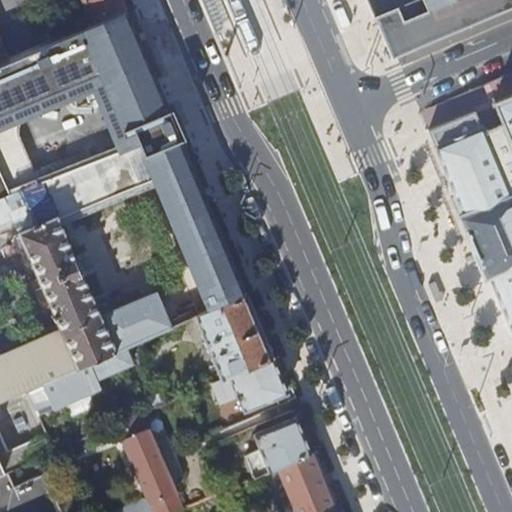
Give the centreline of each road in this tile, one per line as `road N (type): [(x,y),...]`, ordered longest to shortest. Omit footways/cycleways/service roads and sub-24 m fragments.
road 1 (primary): [(182,0),(228,109),(283,204),(413,511)]
road 2 (primary): [(450,386),(347,105)]
road 3 (residential): [(511,37),(347,105)]
road 4 (primary): [(504,511),(450,386)]
